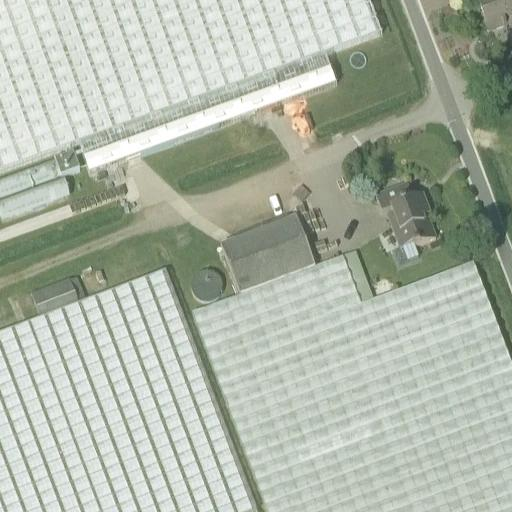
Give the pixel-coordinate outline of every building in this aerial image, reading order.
[(0,0),(0,176),(78,148),(89,178),(335,88),(324,58),(381,38),(366,0),(0,0)] [(511,0),(483,0),(477,2),(489,34),(503,29),(503,32),(507,31),(506,28),(511,25),(511,0)] [(389,224),(400,251),(413,246),(415,250),(436,242),(426,218),(429,217),(422,197),(413,200),(407,187),(375,200),(382,217),(391,213),(395,222),(389,224)] [(192,317),(265,511),(511,511),(511,369),(473,266),(361,308),(343,261),(313,272),(294,221),(219,250),(238,300),(192,317)] [(257,511),(169,271),(85,302),(77,280),(31,297),(39,320),(0,334),(0,511),(257,511)]
